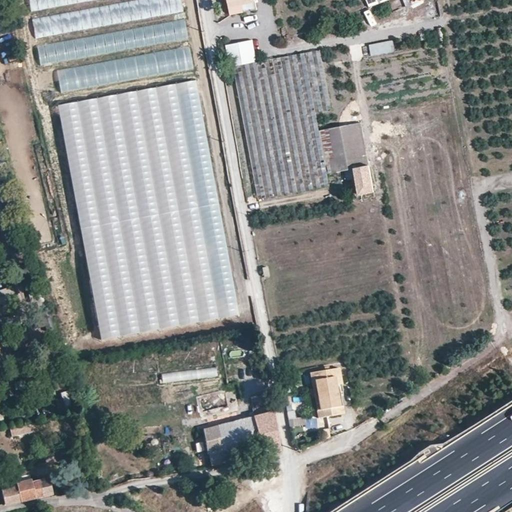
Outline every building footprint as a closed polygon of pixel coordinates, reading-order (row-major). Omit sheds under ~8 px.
[(28,0),(31,11),(88,0),(28,0)] [(180,0),(133,0),(32,18),(35,37),(182,10),(180,0)] [(253,0),(228,0),(231,14),(256,9),(253,0)] [(185,18),(37,44),(40,64),(189,38),(185,18)] [(252,40),(225,45),(229,66),(256,61),(252,40)] [(369,44),(371,56),(394,52),(392,40),(369,44)] [(189,46),(57,72),(60,91),(192,65),(189,46)] [(319,49),(280,57),(233,65),(258,199),(329,186),(327,173),(319,130),(315,112),(331,109),(319,49)] [(241,319),(197,81),(56,107),(100,345),(241,319)] [(354,168),(369,165),(360,123),(319,130),(327,173),(354,168)] [(369,165),(354,168),(354,172),(350,172),(351,179),(356,178),(359,193),(359,194),(373,191),(369,165)] [(342,388),(338,368),(309,374),(311,380),(315,380),(317,389),(319,388),(323,408),(339,405),(336,389),(339,389),(342,388)] [(315,380),(311,380),(316,410),(323,408),(319,388),(317,389),(315,380)] [(259,442),(263,455),(280,451),(273,412),(203,430),(207,455),(208,455),(211,465),(233,461),(230,449),(259,442)] [(302,417),(289,419),(291,427),(304,425),(302,417)] [(11,436),(35,433),(34,424),(10,426),(11,436)] [(30,480),(16,483),(18,487),(2,491),(6,505),(50,494),(46,479),(31,483),(30,480)]
